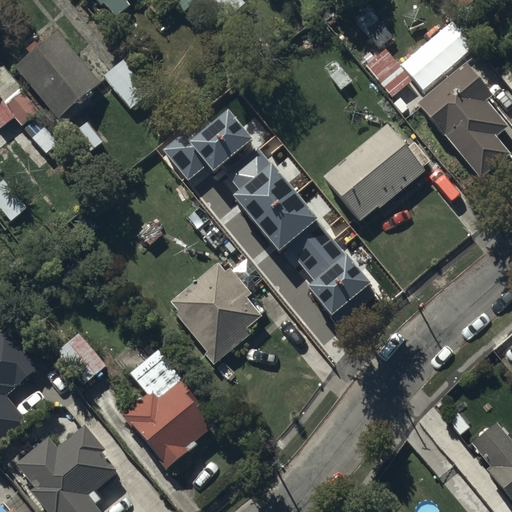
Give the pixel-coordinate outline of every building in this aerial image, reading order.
[(97,0),(101,4),(103,2),(115,17),(130,5),(125,0),(97,0)] [(173,0),(182,11),(195,0),(173,0)] [(453,0),(461,9),(472,0),(453,0)] [(56,28),(13,63),(56,116),(99,82),(56,28)] [(123,56),(101,74),(130,108),(151,90),(123,56)] [(465,60),(416,100),(478,175),(507,151),(495,135),(505,127),(494,113),(498,109),(487,96),(491,92),(465,60)] [(0,126),(14,116),(21,125),(41,109),(3,62),(0,64),(0,126)] [(102,140),(85,120),(67,137),(84,156),(102,140)] [(387,121),(322,174),(359,219),(376,204),(378,206),(424,169),(421,164),(429,158),(413,139),(406,144),(387,121)] [(187,123),(160,145),(199,193),(226,171),(187,123)] [(297,229),(264,256),(312,314),(362,274),(343,251),(347,248),(326,222),(305,240),(297,229)] [(224,271),(216,261),(166,302),(215,361),(251,331),(246,325),(263,312),(254,301),(252,303),(245,295),(249,292),(228,267),(224,271)] [(0,444),(28,422),(4,394),(37,367),(5,328),(0,332),(0,444)] [(104,365),(76,332),(54,351),(82,384),(104,365)] [(146,393),(121,412),(165,467),(195,443),(193,440),(210,426),(194,405),(200,401),(158,348),(129,371),(146,393)] [(488,463),(484,467),(511,501),(511,441),(494,420),(469,441),(488,463)] [(34,484),(29,489),(48,511),(100,511),(92,501),(98,496),(93,490),(116,470),(100,450),(104,447),(84,423),(56,446),(48,437),(16,463),(34,484)]
